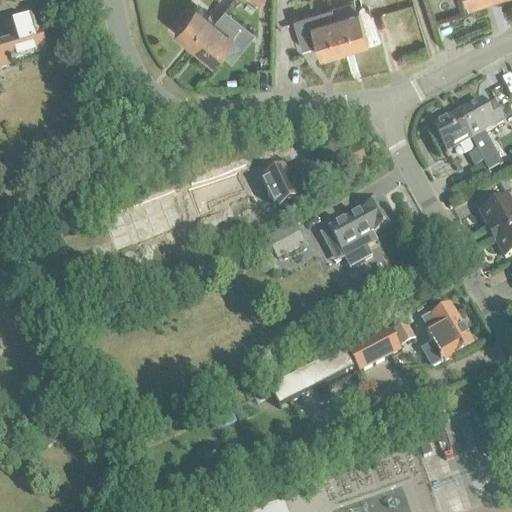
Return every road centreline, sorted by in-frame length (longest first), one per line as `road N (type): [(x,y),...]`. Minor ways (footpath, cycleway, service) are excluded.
road 1 (residential): [(511,353),(395,145),(380,101)]
road 2 (unclassified): [(231,119),(189,117),(137,84),(108,0)]
road 3 (unclassified): [(231,119),(380,101)]
road 4 (unclassified): [(380,101),(511,43)]
